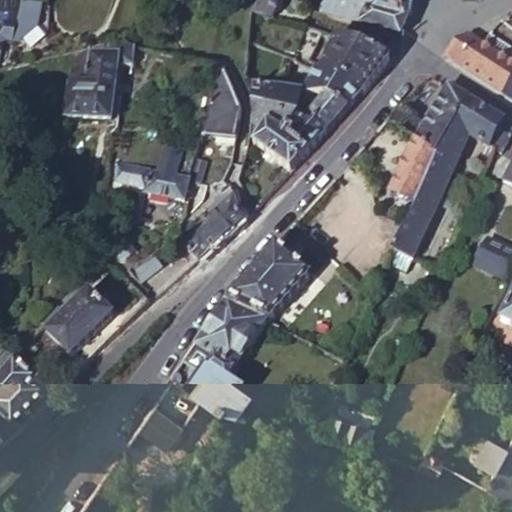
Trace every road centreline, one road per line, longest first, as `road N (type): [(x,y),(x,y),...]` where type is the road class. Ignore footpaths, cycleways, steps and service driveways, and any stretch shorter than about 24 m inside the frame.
road 1 (tertiary): [(47,511),(232,260)]
road 2 (residential): [(0,458),(200,268),(232,260)]
road 3 (tertiary): [(232,260),(417,55)]
